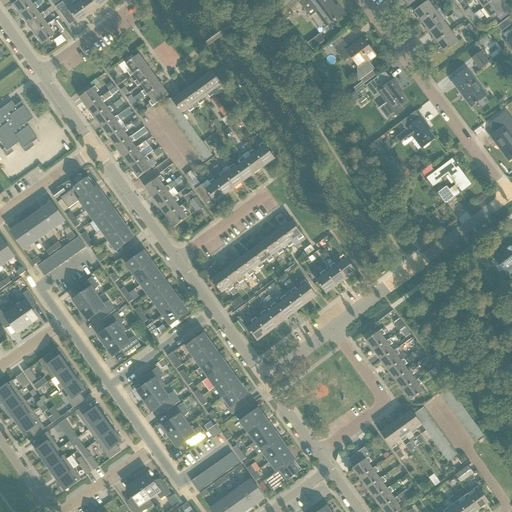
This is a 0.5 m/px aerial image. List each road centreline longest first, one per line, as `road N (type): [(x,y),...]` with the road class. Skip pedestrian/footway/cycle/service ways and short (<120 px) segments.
road 1 (residential): [(508,195),(359,0)]
road 2 (residential): [(331,327),(508,195)]
road 3 (residential): [(318,453),(386,402),(331,327)]
road 4 (residential): [(95,148),(176,258)]
road 5 (residential): [(107,387),(212,309)]
